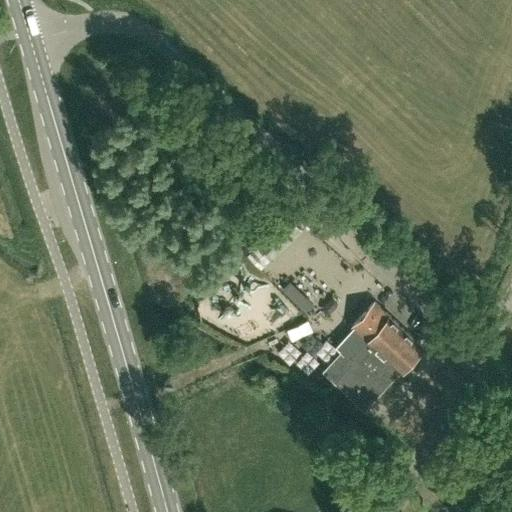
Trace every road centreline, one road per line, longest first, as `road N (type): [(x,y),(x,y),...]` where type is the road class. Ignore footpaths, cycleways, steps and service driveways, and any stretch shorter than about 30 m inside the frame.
road 1 (unclassified): [(482,348),(155,38),(118,20),(27,31)]
road 2 (secondary): [(168,511),(27,31)]
road 3 (unclassified): [(392,511),(482,348)]
